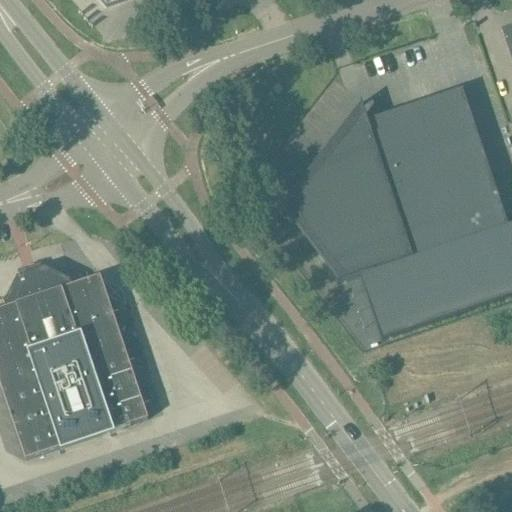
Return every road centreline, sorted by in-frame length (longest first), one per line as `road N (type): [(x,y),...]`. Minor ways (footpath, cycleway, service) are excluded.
road 1 (secondary): [(403,511),(233,297)]
road 2 (secondary): [(233,297),(190,225),(129,149)]
road 3 (tertiary): [(229,58),(400,0)]
road 4 (secondary): [(110,168),(198,270),(233,297)]
road 5 (unknown): [(453,48),(506,197)]
road 6 (secondary): [(105,119),(0,3)]
road 7 (secondary): [(0,23),(84,136)]
road 8 (tertiary): [(229,58),(180,68),(105,119)]
road 9 (tertiary): [(129,149),(229,58)]
